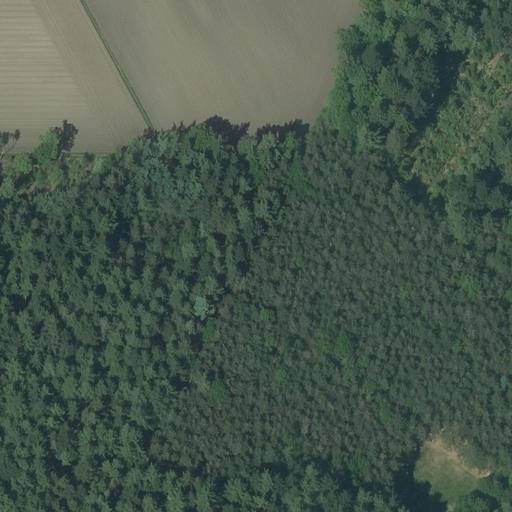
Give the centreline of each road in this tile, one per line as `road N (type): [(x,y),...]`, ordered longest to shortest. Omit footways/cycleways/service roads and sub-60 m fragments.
road 1 (track): [(109,511),(218,302),(302,171),(377,0)]
road 2 (track): [(0,406),(151,432)]
